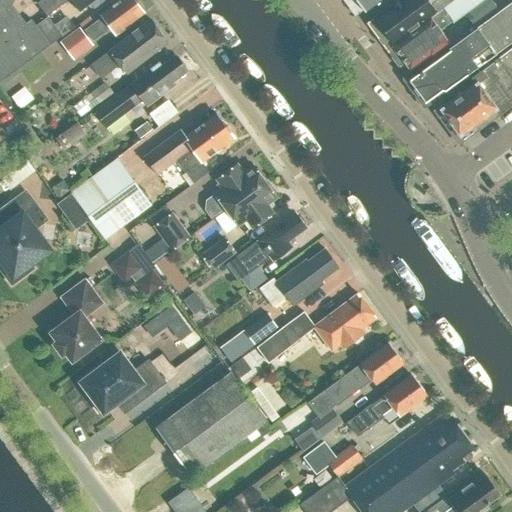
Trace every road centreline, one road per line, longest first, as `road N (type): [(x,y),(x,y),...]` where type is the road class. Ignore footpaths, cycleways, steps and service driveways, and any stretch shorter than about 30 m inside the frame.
road 1 (residential): [(511,462),(171,0)]
road 2 (secondary): [(449,176),(300,0)]
road 3 (residential): [(109,511),(0,360)]
road 4 (secondary): [(511,302),(449,176)]
